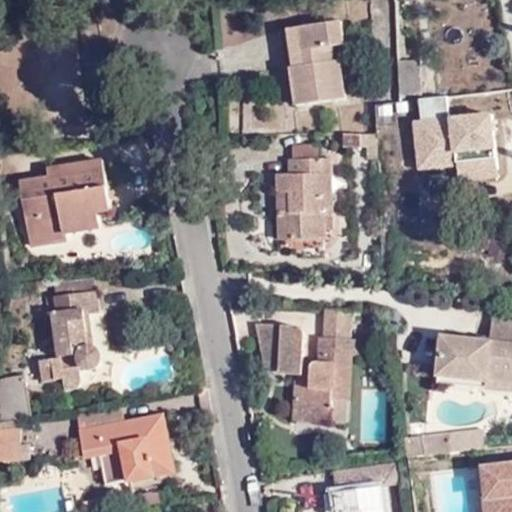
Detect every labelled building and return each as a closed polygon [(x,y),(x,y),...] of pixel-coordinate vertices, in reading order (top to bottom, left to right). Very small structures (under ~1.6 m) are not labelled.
[(287,30),(294,68),(290,69),(297,107),(347,99),(341,60),(336,62),(333,47),(347,45),(343,21),(287,30)] [(67,25),(71,82),(104,80),(100,23),(67,25)] [(294,68),(287,30),(277,31),(285,70),(290,69),(294,68)] [(400,63),(401,95),(423,93),(422,61),(400,63)] [(297,144),(298,158),(323,157),(322,143),(297,144)] [(323,157),(298,158),(293,158),(294,173),(282,173),(283,193),(294,192),(296,239),(330,238),(330,228),(339,228),(336,156),(323,157)] [(14,201),(20,245),(54,240),(53,234),(89,229),(88,213),(99,212),(95,185),(92,162),(36,169),(38,178),(11,181),(11,186),(14,201)] [(405,172),(405,195),(423,194),(422,172),(405,172)] [(0,203),(14,201),(11,186),(0,188),(0,203)] [(294,192),(283,193),(285,240),(296,239),(294,192)] [(511,259),(511,243),(498,240),(493,257),(511,262),(511,259)] [(71,377),(70,369),(82,368),(92,366),(94,368),(97,371),(101,372),(106,371),(106,370),(108,367),(109,363),(109,361),(108,357),(106,354),(103,351),(99,351),(94,317),(104,316),(99,291),(50,299),(53,316),(58,315),(64,358),(46,360),(49,381),(71,377)] [(443,374),(511,379),(511,341),(446,335),(443,374)] [(334,402),(352,403),(355,357),(368,358),(369,343),(325,339),(324,363),(315,363),(314,370),(314,383),(300,382),(297,422),(334,425),(334,402)] [(71,377),(83,375),(82,368),(70,369),(71,377)] [(314,383),(314,370),(301,368),(300,382),(314,383)] [(511,391),(511,379),(443,374),(443,382),(492,387),(492,389),(511,391)] [(7,390),(9,404),(33,401),(29,375),(16,377),(18,388),(7,390)] [(334,402),(334,425),(350,426),(352,403),(334,402)] [(125,447),(131,479),(177,470),(173,450),(182,448),(180,433),(170,435),(166,413),(83,428),(88,455),(103,452),(125,447)] [(0,429),(0,460),(23,456),(24,425),(0,429)] [(64,425),(40,430),(44,447),(67,442),(64,425)] [(428,438),(430,456),(475,451),(472,434),(428,438)] [(338,468),(341,491),(341,511),(395,511),(392,484),(405,483),(402,460),(338,468)] [(435,476),(438,511),(469,511),(509,506),(504,467),(435,476)] [(331,511),(341,511),(341,491),(330,493),(331,511)] [(89,511),(92,511),(112,508),(110,499),(109,497),(88,502),(89,511)]
